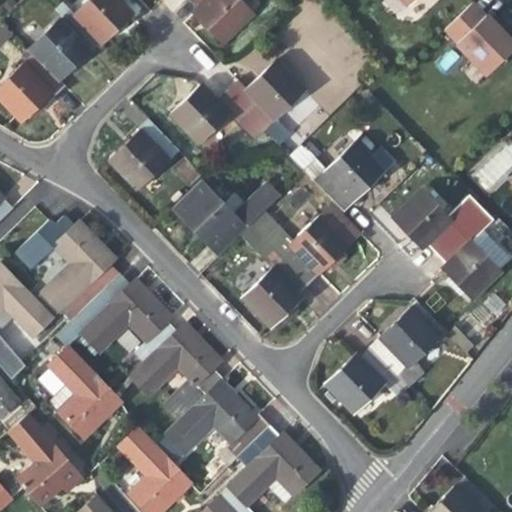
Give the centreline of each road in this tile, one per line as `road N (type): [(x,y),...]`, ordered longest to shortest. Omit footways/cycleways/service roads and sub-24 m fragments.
road 1 (residential): [(46,166),(115,212),(278,376)]
road 2 (residential): [(511,334),(382,498)]
road 3 (residential): [(170,48),(46,166)]
road 4 (residential): [(278,376),(382,498)]
road 5 (residential): [(392,279),(363,291),(278,376)]
